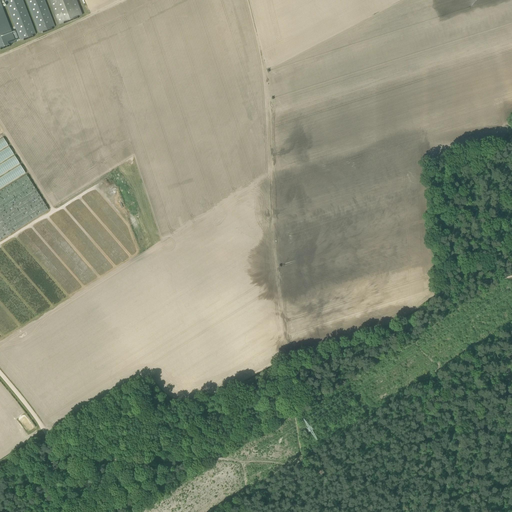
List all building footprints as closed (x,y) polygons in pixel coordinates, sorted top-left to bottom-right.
[(0,1),(0,0),(0,48),(1,50),(10,46),(9,45),(16,42),(0,1)] [(4,0),(20,40),(23,39),(24,41),(33,37),(33,36),(36,34),(22,0),(4,0)] [(55,27),(44,0),(26,0),(39,33),(42,32),(43,33),(53,30),(52,28),(55,27)] [(82,15),(76,0),(48,0),(58,24),(63,22),(64,24),(78,19),(77,17),(82,15)] [(0,174),(20,164),(16,156),(10,159),(11,161),(8,163),(9,164),(1,168),(0,166),(0,174)] [(0,190),(0,240),(49,210),(26,174),(0,190)]
